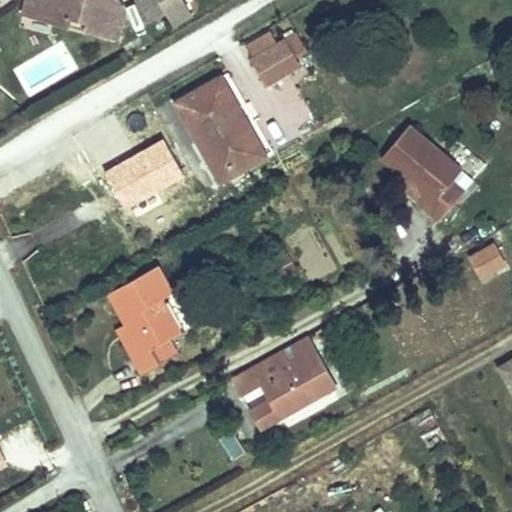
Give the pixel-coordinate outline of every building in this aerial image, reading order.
[(69,3),(86,7),(83,16),(114,25),(120,0),(33,0),(33,3),(66,12),(69,3)] [(162,0),(143,0),(148,8),(162,0)] [(164,0),(172,13),(190,2),(189,0),(164,0)] [(69,3),(66,12),(83,16),(86,7),(69,3)] [(298,37),(286,14),(256,30),(268,54),(298,37)] [(171,78),(195,125),(206,120),(216,138),(206,143),(216,163),(267,137),(258,118),(247,123),(223,78),(231,69),(221,51),(171,78)] [(258,118),(231,69),(223,78),(247,123),(258,118)] [(206,120),(195,125),(206,143),(216,138),(206,120)] [(449,160),(395,124),(371,153),(397,173),(424,193),(417,202),(429,211),(451,186),(437,176),(449,160)] [(424,193),(397,173),(390,183),(417,202),(424,193)] [(15,261),(38,250),(28,231),(6,242),(15,261)] [(490,231),(468,243),(479,261),(500,250),(490,231)] [(100,285),(117,318),(132,345),(121,351),(130,368),(155,354),(147,339),(161,331),(144,297),(154,291),(138,264),(100,285)] [(132,345),(117,318),(106,324),(121,351),(132,345)] [(332,372),(307,323),(231,364),(240,380),(260,369),(270,387),(251,398),(259,414),(294,394),(292,390),(314,378),(316,381),(332,372)] [(511,346),(492,358),(511,392),(511,346)] [(294,394),(316,381),(314,378),(292,390),(294,394)] [(246,444),(231,417),(218,425),(233,451),(246,444)] [(0,490),(1,490),(0,488),(0,467),(10,463),(0,441),(0,490)]
